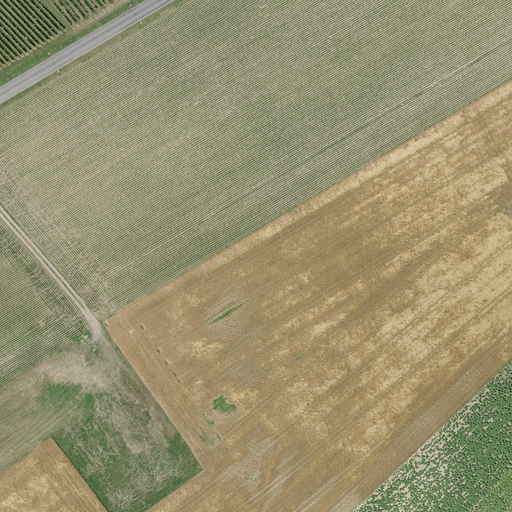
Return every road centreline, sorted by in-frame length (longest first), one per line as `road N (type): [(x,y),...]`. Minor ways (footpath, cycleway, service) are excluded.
road 1 (tertiary): [(0,95),(160,0)]
road 2 (track): [(0,209),(99,325)]
